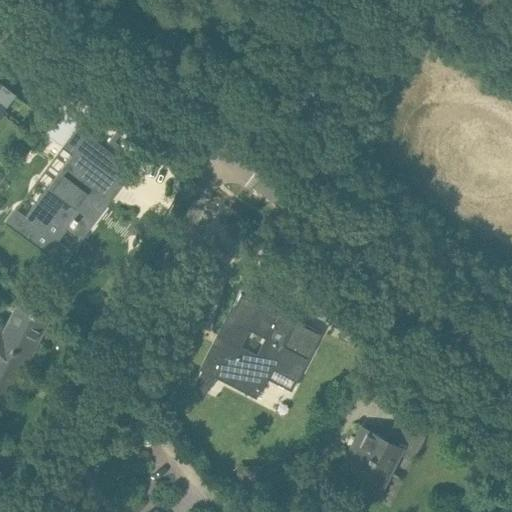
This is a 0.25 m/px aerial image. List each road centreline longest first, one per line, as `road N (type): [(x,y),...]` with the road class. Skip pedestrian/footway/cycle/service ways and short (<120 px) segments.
road 1 (residential): [(34,511),(219,151)]
road 2 (unclassified): [(511,376),(219,151)]
road 3 (unclassified): [(219,151),(22,0)]
road 4 (track): [(222,511),(104,376)]
road 5 (unclassified): [(219,151),(296,0)]
